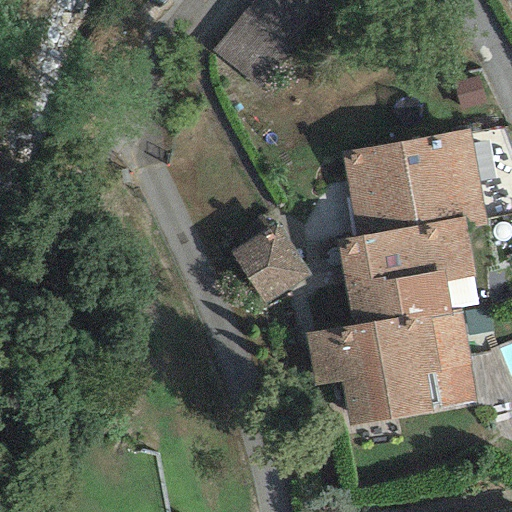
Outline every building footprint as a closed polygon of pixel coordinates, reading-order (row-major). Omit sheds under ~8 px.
[(243,0),(208,39),(260,86),(337,0),(243,0)] [(468,129),(339,153),(354,238),(463,218),(465,231),(486,227),(468,129)] [(465,231),(463,218),(354,238),(333,241),(350,326),(395,317),(396,321),(459,310),(477,307),(465,231)] [(307,277),(273,224),(230,252),(263,305),(307,277)] [(476,402),(459,310),(396,321),(395,317),(350,326),(303,334),(313,387),(339,382),(347,425),(476,402)]
